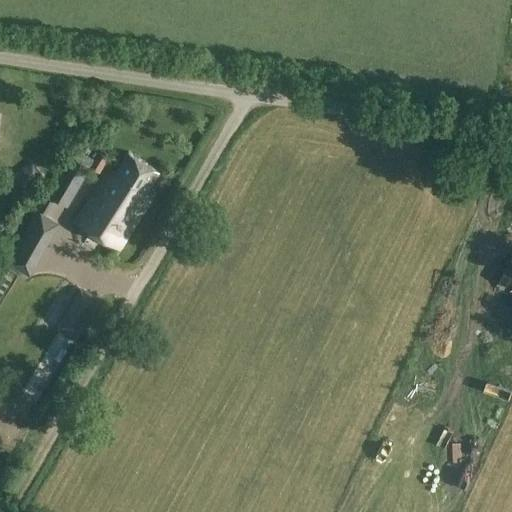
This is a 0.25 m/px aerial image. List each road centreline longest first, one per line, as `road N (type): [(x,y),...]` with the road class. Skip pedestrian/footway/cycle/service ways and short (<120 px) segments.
road 1 (unclassified): [(511,134),(0,58)]
road 2 (track): [(244,95),(5,511)]
